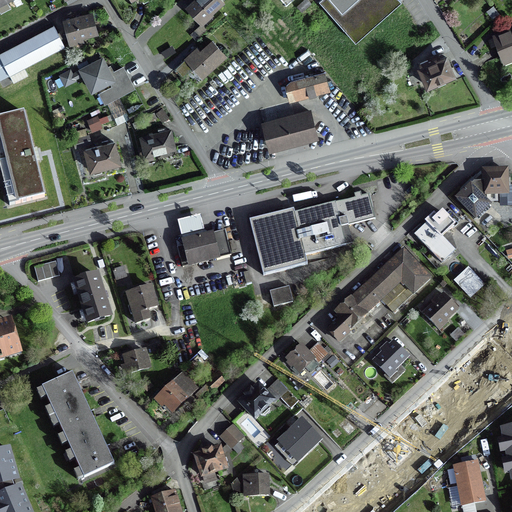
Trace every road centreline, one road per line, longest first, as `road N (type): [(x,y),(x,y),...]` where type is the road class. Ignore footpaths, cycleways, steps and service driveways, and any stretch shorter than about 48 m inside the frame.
road 1 (residential): [(511,121),(502,144),(475,160),(256,369),(177,461)]
road 2 (residential): [(287,511),(511,305)]
road 3 (primary): [(223,193),(499,123)]
road 4 (residential): [(0,252),(177,461)]
road 5 (primary): [(0,252),(223,193)]
road 6 (residential): [(223,193),(103,0)]
road 7 (residential): [(426,0),(499,123)]
